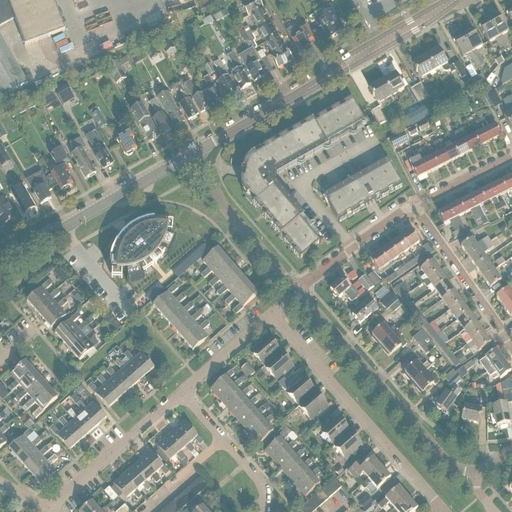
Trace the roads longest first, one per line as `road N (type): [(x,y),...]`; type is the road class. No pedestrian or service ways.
road 1 (tertiary): [(191,155),(456,0)]
road 2 (residential): [(441,511),(271,313)]
road 3 (tertiary): [(295,291),(446,464),(475,474)]
road 4 (tertiary): [(0,260),(191,155)]
road 5 (residential): [(49,510),(180,393)]
road 6 (tertiary): [(191,155),(295,291)]
road 7 (residential): [(416,208),(511,343)]
road 8 (residential): [(264,511),(265,489),(180,393)]
road 9 (residential): [(295,291),(416,208)]
road 10 (residential): [(180,393),(271,313)]
